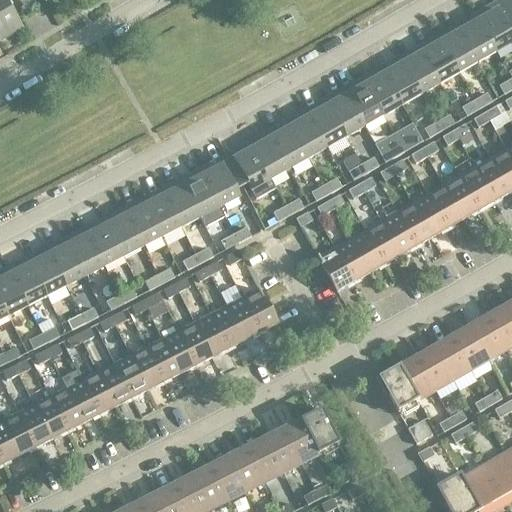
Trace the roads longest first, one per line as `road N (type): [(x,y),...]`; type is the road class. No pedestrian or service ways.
road 1 (residential): [(38,511),(342,358),(511,260)]
road 2 (residential): [(0,240),(435,0)]
road 3 (residential): [(0,87),(147,0)]
